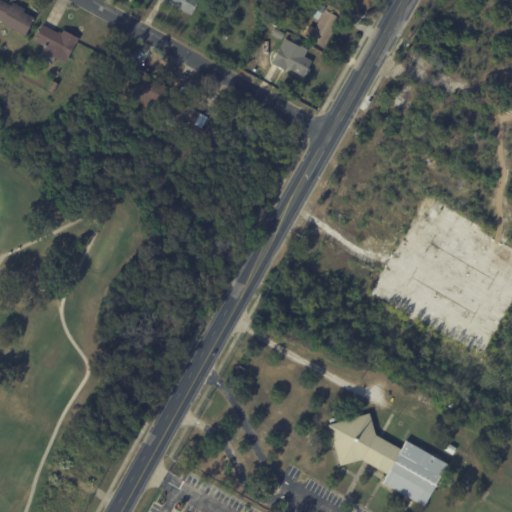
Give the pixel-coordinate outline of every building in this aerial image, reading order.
[(0,0),(1,1),(9,6),(11,3),(23,9),(21,13),(32,19),(23,36),(0,24),(0,0)] [(172,9),(155,0),(198,0),(189,16),(174,7),(173,9),(172,9)] [(228,18),(216,12),(222,0),(225,0),(229,2),(230,0),(235,0),(237,1),(228,18)] [(317,20),(306,15),(313,1),(324,6),(317,20)] [(333,8),(343,14),(323,48),(302,36),(308,26),(313,29),(324,10),(325,11),(328,5),(333,8)] [(259,33),(266,22),(274,26),(272,29),(282,35),(280,39),(267,31),(264,36),(259,33)] [(43,27),(56,34),(57,32),(60,33),(61,31),(77,39),(63,65),(50,57),(48,60),(39,55),(41,52),(40,51),(41,49),(40,48),(41,46),(32,41),(41,25),(43,27)] [(218,36),(221,32),(227,36),(225,40),(218,36)] [(288,46),(304,55),(303,57),(310,61),(306,69),(309,70),(304,79),(286,69),(284,72),(270,64),(278,51),(282,54),(287,46),(288,46)] [(12,71),(19,58),(26,62),(19,75),(12,71)] [(137,70),(149,76),(148,79),(166,88),(155,107),(151,105),(148,109),(137,103),(120,93),(133,68),(137,70)] [(48,89),(53,81),(59,84),(54,93),(48,89)] [(197,112),(198,113),(191,126),(175,116),(182,104),(197,112)] [(379,437),(401,450),(406,441),(448,465),(424,506),(383,483),(387,474),(362,460),(341,466),(330,425),(370,413),(376,435),(379,437)] [(447,443),(455,448),(451,455),(443,449),(447,443)] [(445,485),(450,476),(456,480),(452,488),(445,485)]
